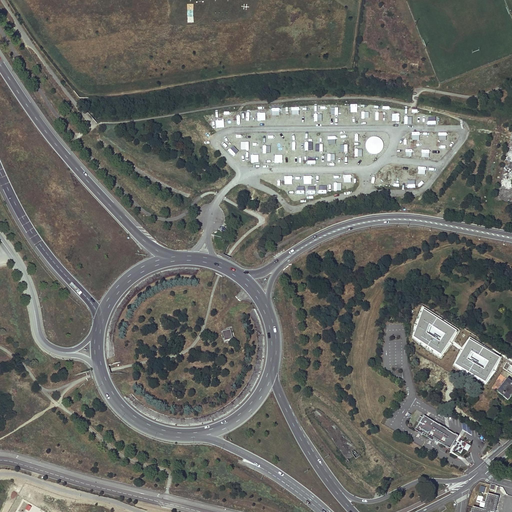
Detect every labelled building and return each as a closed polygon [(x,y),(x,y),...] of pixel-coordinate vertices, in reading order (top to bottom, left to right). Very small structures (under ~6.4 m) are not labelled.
[(457,331),(423,311),(413,338),(441,355),(457,331)] [(233,339),(230,330),(223,332),(225,341),(233,339)] [(500,358),(470,340),(455,364),(486,382),(500,358)] [(498,392),(508,401),(511,396),(511,383),(508,380),(498,392)] [(446,429),(424,416),(415,429),(449,449),(453,443),(457,436),(446,429)]
